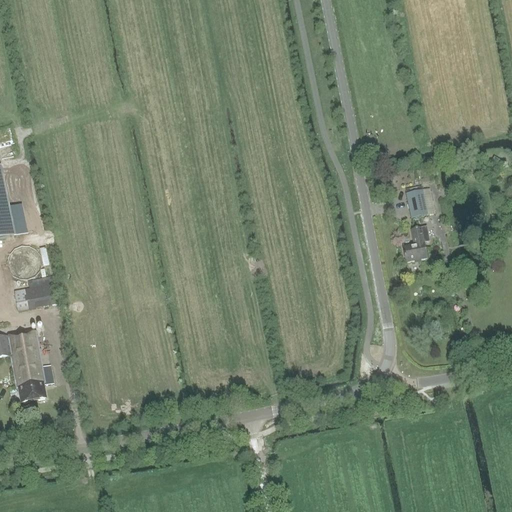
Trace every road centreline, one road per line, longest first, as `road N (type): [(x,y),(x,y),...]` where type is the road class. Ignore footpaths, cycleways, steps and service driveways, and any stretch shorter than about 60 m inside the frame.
road 1 (tertiary): [(384,371),(389,334),(324,0)]
road 2 (tertiary): [(0,468),(249,417)]
road 3 (tertiary): [(249,417),(341,398),(384,371)]
road 4 (tertiary): [(384,371),(421,383),(511,366)]
